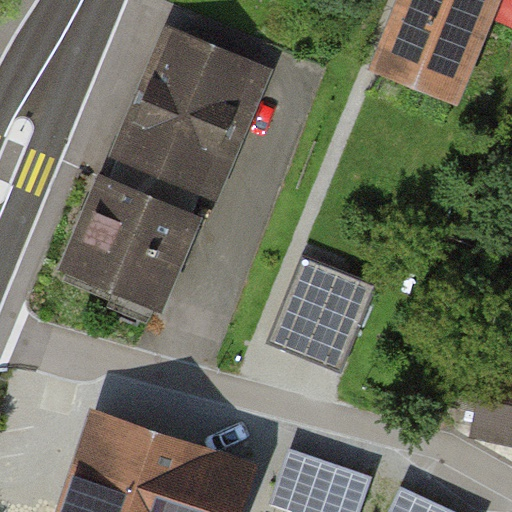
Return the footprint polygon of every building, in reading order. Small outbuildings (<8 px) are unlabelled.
[(501,0),(417,0),(390,74),(464,101),(501,0)] [(120,177),(217,215),(274,67),(177,29),(120,177)] [(120,177),(82,274),(179,312),(217,215),(120,177)] [(288,300),(362,329),(379,286),(305,257),(288,300)] [(482,432),(511,438),(511,327),(498,325),(492,351),(462,345),(449,404),(487,412),(482,432)] [(221,511),(238,465),(99,418),(67,511),(221,511)] [(358,511),(369,483),(290,456),(275,502),(304,511),(358,511)] [(442,511),(403,494),(394,511),(442,511)]
